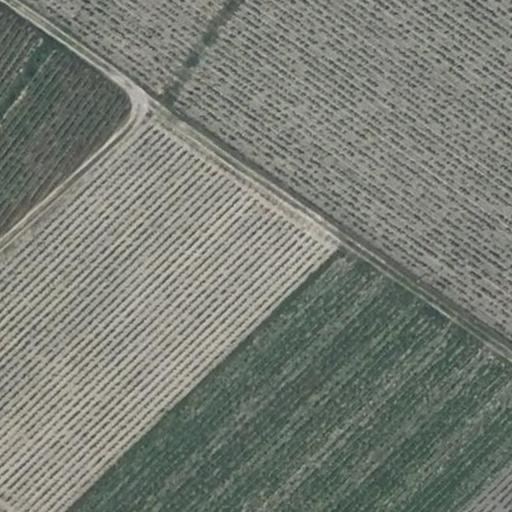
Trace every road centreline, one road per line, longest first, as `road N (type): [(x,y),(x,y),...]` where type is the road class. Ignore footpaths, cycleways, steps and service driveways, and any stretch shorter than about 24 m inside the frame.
road 1 (track): [(511,356),(7,0)]
road 2 (track): [(0,247),(108,149),(147,100)]
